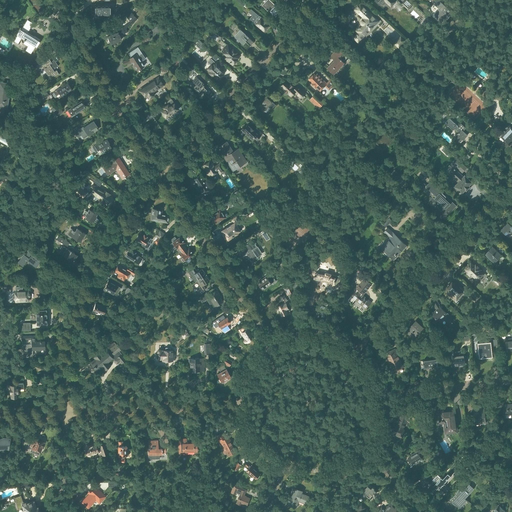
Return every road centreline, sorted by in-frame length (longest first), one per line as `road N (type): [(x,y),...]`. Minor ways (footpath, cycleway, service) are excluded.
road 1 (residential): [(60,413),(61,347),(74,311),(157,170)]
road 2 (residential): [(157,170),(320,0)]
road 3 (residential): [(355,353),(511,186)]
road 4 (residential): [(263,345),(157,170)]
road 5 (residential): [(157,170),(46,0)]
road 6 (residential): [(60,413),(237,405)]
road 7 (residential): [(374,394),(511,382)]
